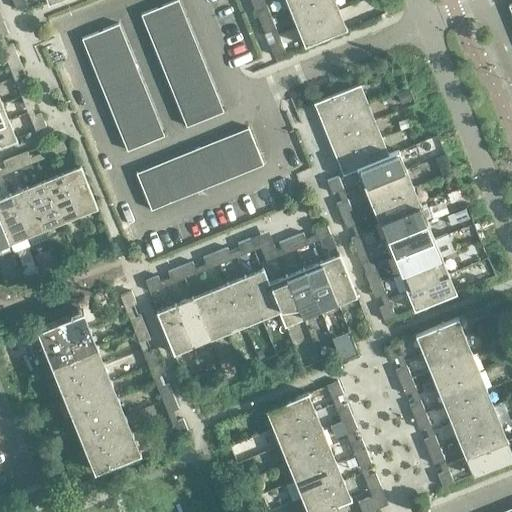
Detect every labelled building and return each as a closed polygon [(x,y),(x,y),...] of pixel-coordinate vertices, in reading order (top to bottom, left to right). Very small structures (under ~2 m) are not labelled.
[(27,4),(25,0),(12,0),(16,9),(27,4)] [(180,0),(166,0),(142,10),(187,121),(224,106),(180,0)] [(338,10),(333,0),(311,0),(292,8),(299,25),(338,10)] [(271,16),(266,4),(255,8),(260,21),(271,16)] [(347,27),(346,26),(344,27),(338,10),(299,25),(306,42),(304,43),(304,44),(347,27)] [(276,28),(271,16),(260,21),(265,33),(276,28)] [(0,36),(9,33),(4,20),(0,22),(0,36)] [(119,20),(82,35),(127,145),(164,130),(119,20)] [(285,51),(280,39),(269,43),(274,56),(285,51)] [(18,56),(13,44),(13,43),(2,48),(7,60),(18,56)] [(23,68),(18,56),(7,60),(12,72),(23,68)] [(32,90),(27,78),(16,83),(21,95),(32,90)] [(366,103),(359,86),(361,85),(361,84),(314,102),(315,104),(317,103),(323,120),(366,103)] [(37,103),(32,90),(21,95),(26,107),(37,103)] [(330,138),(373,120),(366,103),(323,120),(330,138)] [(46,125),(41,113),(30,118),(35,130),(46,125)] [(0,145),(17,138),(17,137),(15,137),(8,120),(0,123),(0,145)] [(380,138),(373,120),(330,138),(337,155),(380,138)] [(248,124),(136,169),(151,205),(263,160),(248,124)] [(402,146),(406,160),(442,150),(438,136),(402,146)] [(67,148),(65,142),(62,137),(50,142),(55,153),(67,148)] [(388,156),(387,155),(380,138),(337,155),(344,172),(342,173),(343,174),(359,168),(388,156)] [(55,153),(50,142),(38,147),(42,158),(55,153)] [(405,169),(398,153),(400,152),(399,150),(387,155),(388,156),(359,168),(366,185),(405,169)] [(32,162),(28,151),(15,156),(20,167),(32,162)] [(20,167),(15,156),(3,161),(8,172),(20,167)] [(98,207),(80,164),(79,165),(80,167),(63,173),(78,212),(95,205),(96,207),(98,207)] [(412,187),(405,169),(366,185),(373,203),(412,187)] [(78,212),(63,173),(45,180),(61,219),(78,212)] [(343,188),(338,176),(327,180),(332,193),(343,188)] [(61,219),(45,180),(28,188),(43,226),(61,219)] [(419,204),(412,187),(373,203),(380,220),(419,204)] [(43,226),(28,188),(10,195),(26,233),(43,226)] [(26,233),(10,195),(0,198),(0,218),(9,240),(26,233)] [(353,211),(348,199),(337,203),(342,215),(353,211)] [(446,201),(426,207),(429,216),(448,210),(446,201)] [(426,222),(419,204),(380,220),(387,237),(426,222)] [(358,223),(353,211),(342,215),(347,228),(358,223)] [(0,243),(9,240),(0,218),(0,243)] [(433,239),(426,222),(387,237),(394,255),(433,239)] [(331,234),(326,223),(314,228),(318,239),(331,234)] [(308,243),(306,238),(304,232),(291,237),(296,248),(308,243)] [(367,246),(362,234),(351,238),(356,250),(367,246)] [(296,248),(291,237),(279,242),(284,253),(296,248)] [(255,249),(250,238),(238,243),(242,254),(255,249)] [(440,256),(433,239),(394,255),(401,272),(440,256)] [(278,255),(276,250),(274,244),(262,249),(266,261),(278,255)] [(372,258),(367,246),(356,250),(361,262),(372,258)] [(232,258),(230,253),(228,247),(215,252),(220,263),(232,258)] [(220,263),(215,252),(203,257),(208,268),(220,263)] [(357,295),(346,268),(339,252),(338,253),(338,255),(322,262),(337,300),(354,294),(355,296),(357,295)] [(447,274),(440,256),(401,272),(408,290),(447,274)] [(197,272),(195,267),(193,261),(180,266),(185,277),(197,272)] [(337,300),(322,262),(304,269),(320,307),(337,300)] [(185,277),(180,266),(168,271),(173,282),(185,277)] [(278,308),(268,283),(270,283),(263,267),(262,267),(262,269),(246,276),(261,315),(278,308)] [(381,280),(376,268),(365,273),(370,285),(381,280)] [(320,307),(304,269),(287,276),(303,314),(320,307)] [(456,292),(456,290),(454,291),(447,274),(408,290),(415,307),(413,307),(414,309),(456,292)] [(162,286),(160,281),(158,275),(145,280),(150,291),(162,286)] [(261,315),(246,276),(228,283),(244,322),(261,315)] [(303,314),(287,276),(270,283),(268,283),(278,308),(285,324),(286,323),(285,321),(303,314)] [(386,293),(381,280),(370,285),(375,297),(386,293)] [(131,291),(127,281),(108,289),(112,299),(121,295),(131,291)] [(244,322),(228,283),(211,290),(226,329),(244,322)] [(226,329),(211,290),(193,298),(209,336),(226,329)] [(132,291),(131,291),(121,295),(126,308),(137,303),(132,291)] [(209,336),(193,298),(176,305),(192,343),(209,336)] [(395,315),(390,303),(379,308),(384,320),(395,315)] [(192,343),(176,305),(159,312),(158,310),(156,310),(174,353),(175,352),(175,350),(192,343)] [(89,329),(82,312),(84,311),(83,309),(37,328),(37,330),(39,329),(46,346),(89,329)] [(146,326),(141,314),(130,318),(135,330),(146,326)] [(463,336),(456,319),(458,318),(458,317),(415,334),(416,335),(418,335),(425,352),(463,336)] [(151,338),(146,326),(135,330),(140,343),(151,338)] [(53,364),(96,346),(89,329),(46,346),(53,364)] [(470,354),(463,336),(425,352),(432,369),(470,354)] [(402,355),(397,342),(386,347),(391,359),(402,355)] [(103,364),(96,346),(53,364),(60,381),(103,364)] [(160,361),(155,349),(155,348),(144,353),(149,365),(160,361)] [(478,371),(470,354),(432,369),(439,386),(478,371)] [(165,373),(160,361),(149,365),(154,377),(165,373)] [(110,381),(103,364),(60,381),(67,398),(110,381)] [(411,377),(406,365),(395,370),(400,382),(411,377)] [(485,388),(478,371),(439,386),(446,404),(485,388)] [(416,389),(411,377),(400,382),(405,394),(416,389)] [(117,398),(110,381),(67,398),(74,416),(117,398)] [(343,393),(338,381),(327,385),(332,397),(343,393)] [(174,395),(169,383),(158,388),(163,400),(174,395)] [(492,406),(485,388),(446,404),(453,421),(492,406)] [(314,411),(307,394),(309,393),(308,392),(266,409),(266,411),(268,410),(275,427),(314,411)] [(179,408),(174,395),(163,400),(168,412),(179,408)] [(124,416),(117,398),(74,416),(81,433),(124,416)] [(426,412),(421,400),(410,404),(414,417),(426,412)] [(352,415),(347,403),(336,408),(341,420),(352,415)] [(499,424),(492,406),(453,421),(460,439),(499,424)] [(321,428),(314,411),(275,427),(282,444),(321,428)] [(431,424),(426,412),(414,417),(419,429),(431,424)] [(357,428),(352,415),(341,420),(346,432),(357,428)] [(131,433),(124,416),(81,433),(89,451),(131,433)] [(188,430),(183,418),(172,423),(177,435),(188,430)] [(506,441),(499,424),(460,439),(467,456),(506,441)] [(328,446),(321,428),(282,444),(289,462),(328,446)] [(94,470),(140,451),(140,449),(138,450),(131,433),(89,451),(95,467),(93,468),(94,470)] [(440,447),(435,435),(424,439),(429,451),(440,447)] [(367,450),(362,438),(350,443),(355,455),(367,450)] [(511,459),(511,455),(506,441),(467,456),(474,473),(472,474),(473,475),(511,459)] [(335,463),(328,446),(289,462),(296,479),(335,463)] [(445,459),(440,447),(429,451),(434,464),(445,459)] [(372,462),(367,450),(355,455),(360,467),(372,462)] [(342,481),(335,463),(296,479),(304,497),(342,481)] [(454,482),(449,469),(438,474),(443,486),(454,482)] [(381,485),(376,473),(365,477),(370,490),(381,485)] [(352,498),(351,497),(349,497),(342,481),(304,497),(309,511),(317,511),(336,505),(352,498)] [(367,511),(374,509),(369,497),(358,501),(362,511),(367,511)]
